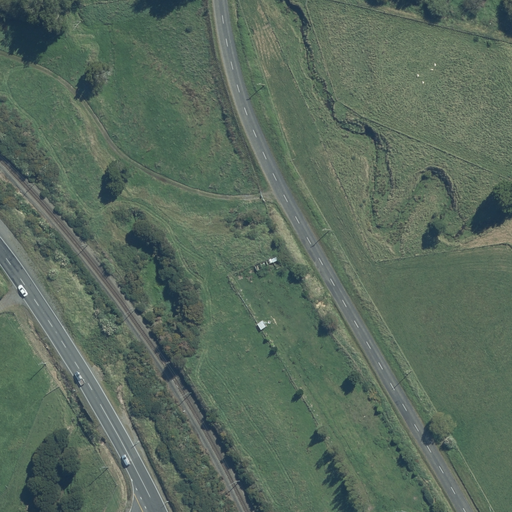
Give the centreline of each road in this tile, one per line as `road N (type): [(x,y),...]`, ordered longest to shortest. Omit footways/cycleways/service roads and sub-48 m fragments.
road 1 (unclassified): [(222,0),(232,66),(265,156),(342,299)]
road 2 (secondary): [(158,511),(98,399),(0,249)]
road 3 (residential): [(342,299),(465,511)]
